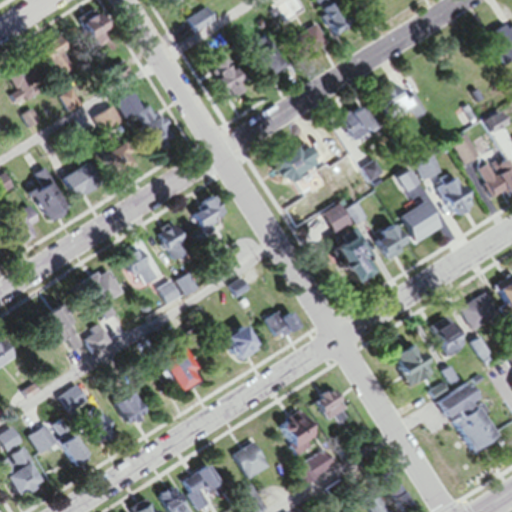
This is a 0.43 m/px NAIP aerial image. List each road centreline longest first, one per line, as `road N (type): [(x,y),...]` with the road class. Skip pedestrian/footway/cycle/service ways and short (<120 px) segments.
road 1 (residential): [(120,0),(445,511)]
road 2 (residential): [(0,293),(462,0)]
road 3 (residential): [(67,511),(511,229)]
